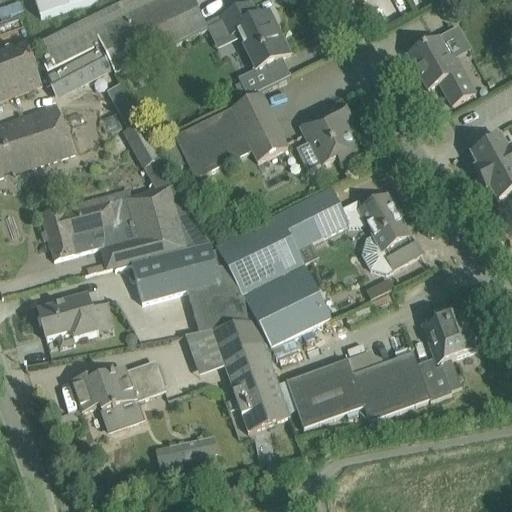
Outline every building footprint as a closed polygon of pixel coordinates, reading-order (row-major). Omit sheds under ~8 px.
[(33,0),(41,22),(99,4),(97,0),(33,0)] [(208,33),(205,26),(191,0),(134,0),(34,49),(47,77),(101,51),(115,78),(208,33)] [(217,52),(240,41),(256,74),(290,58),(278,33),(274,35),(265,15),(257,19),(250,6),(220,20),(219,19),(205,26),(208,33),(217,52)] [(452,109),(475,97),(462,74),(457,76),(439,42),(408,59),(428,94),(439,87),(452,109)] [(0,56),(0,104),(42,89),(26,47),(0,56)] [(100,54),(46,83),(54,99),(66,93),(67,95),(110,72),(100,54)] [(274,123),(260,130),(249,107),(263,100),(262,98),(244,107),(178,139),(174,141),(172,138),(157,145),(178,185),(192,178),(195,184),(252,155),(257,166),(287,152),(274,123)] [(57,109),(0,129),(0,181),(3,180),(2,179),(13,176),(13,177),(75,157),(69,138),(57,109)] [(344,130),(352,126),(344,110),(301,131),(309,146),(296,153),(308,175),(322,168),(323,169),(338,161),(340,165),(358,157),(344,130)] [(136,244),(101,253),(106,274),(141,265),(160,259),(187,252),(209,245),(140,126),(122,136),(155,193),(124,201),(136,244)] [(511,160),(501,141),(471,157),(482,178),(478,180),(486,194),(490,192),(498,206),(511,198),(511,160)] [(226,270),(256,326),(271,353),(331,324),(296,255),(349,229),(332,193),(278,219),(216,251),(226,270)] [(100,251),(101,253),(136,244),(124,201),(112,205),(110,199),(42,217),(47,235),(41,237),(44,250),(50,248),(54,263),(100,251)] [(360,215),(374,239),(366,243),(362,259),(371,273),(386,278),(422,258),(416,247),(412,249),(408,241),(409,240),(386,200),(360,215)] [(188,296),(199,337),(256,326),(226,270),(218,272),(211,247),(131,269),(142,308),(188,296)] [(73,345),(92,339),(98,338),(98,336),(114,332),(107,306),(91,310),(88,298),(64,304),(65,306),(38,314),(46,344),(71,337),(73,345)] [(439,368),(475,354),(461,317),(446,323),(445,319),(441,318),(437,320),(435,323),(437,326),(425,331),(439,368)] [(173,343),(185,341),(199,379),(225,370),(236,403),(227,406),(231,415),(234,422),(242,420),(248,437),(290,422),(256,326),(199,337),(171,342),(171,344),(173,344),(173,343)] [(430,403),(430,402),(447,396),(447,397),(462,391),(457,378),(445,383),(441,372),(436,374),(432,364),(418,370),(413,357),(412,357),(413,358),(383,369),(382,365),(372,361),(371,356),(348,365),(347,364),(346,364),(346,365),(288,386),(287,385),(286,385),(304,432),(362,410),(367,425),(429,402),(429,403),(430,403)] [(100,410),(102,416),(106,427),(111,430),(137,420),(139,415),(136,406),(165,395),(155,367),(126,377),(125,373),(93,385),(91,380),(72,387),(83,416),(100,410)] [(218,458),(213,440),(190,446),(194,464),(218,458)] [(172,468),(194,464),(190,446),(168,450),(172,468)]
